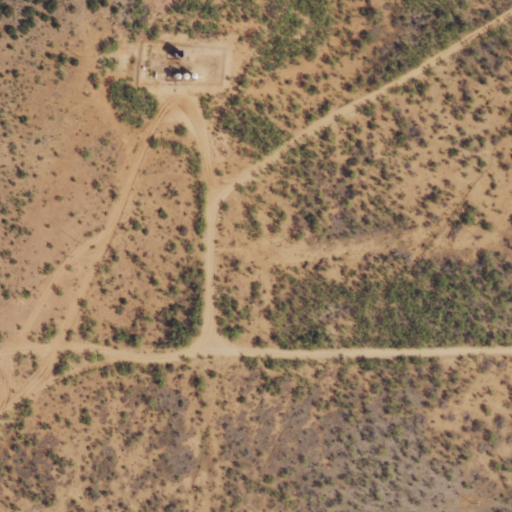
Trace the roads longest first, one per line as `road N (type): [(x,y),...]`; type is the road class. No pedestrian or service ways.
road 1 (track): [(71,0),(115,88),(196,170),(206,220),(208,511)]
road 2 (track): [(511,369),(0,367)]
road 3 (track): [(511,55),(303,190),(206,220)]
